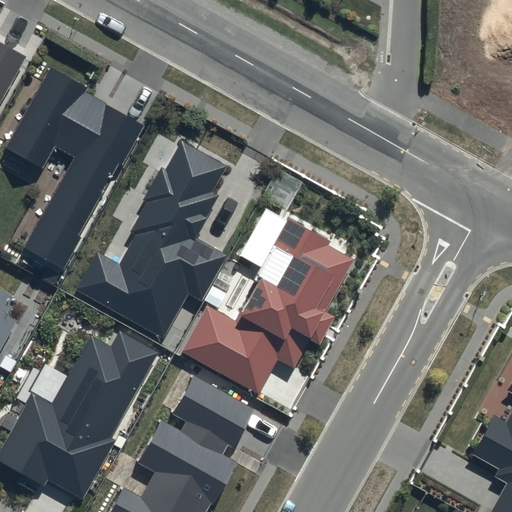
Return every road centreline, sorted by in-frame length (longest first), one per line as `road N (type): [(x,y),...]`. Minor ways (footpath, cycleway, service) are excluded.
road 1 (residential): [(488,200),(311,511)]
road 2 (tertiary): [(380,140),(127,0)]
road 3 (residential): [(380,140),(399,86),(405,0)]
road 4 (tertiary): [(488,200),(380,140)]
